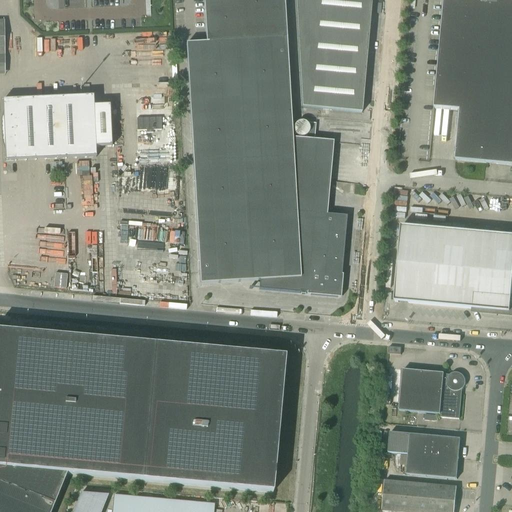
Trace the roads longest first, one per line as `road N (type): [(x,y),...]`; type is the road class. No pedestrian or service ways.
road 1 (unclassified): [(319,329),(0,303)]
road 2 (unclassified): [(302,511),(319,329)]
road 3 (unclassified): [(378,180),(390,0)]
road 4 (unclassified): [(482,511),(497,345)]
road 5 (unclassified): [(362,332),(378,180)]
road 6 (unclassified): [(497,345),(362,332)]
road 7 (unclassified): [(378,180),(511,190)]
